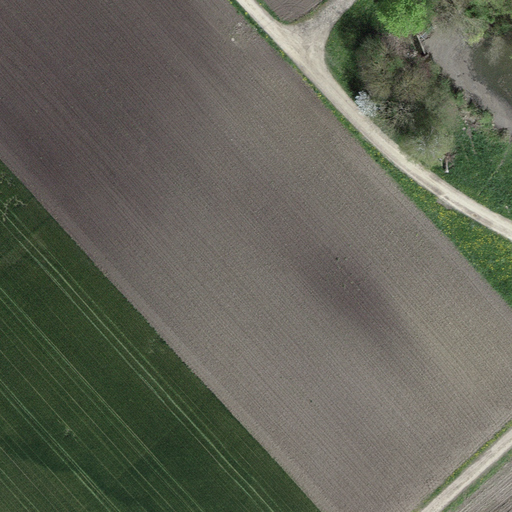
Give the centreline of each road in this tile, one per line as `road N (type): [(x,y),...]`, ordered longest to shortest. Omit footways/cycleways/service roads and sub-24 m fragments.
road 1 (track): [(511,217),(443,180),(295,44)]
road 2 (track): [(419,511),(511,425)]
